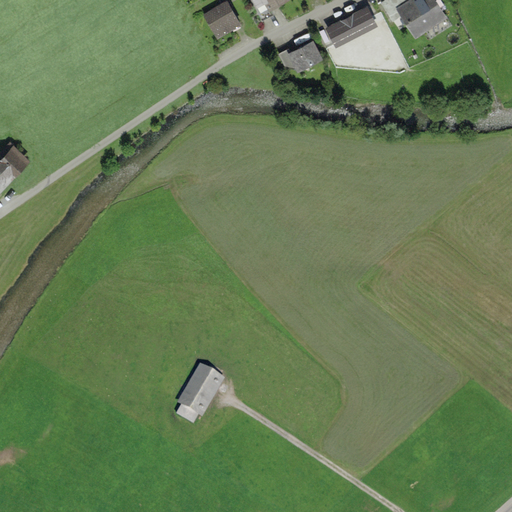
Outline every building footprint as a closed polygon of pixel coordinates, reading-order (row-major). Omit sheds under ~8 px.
[(229,0),(226,0),(204,14),(217,36),(242,21),(229,0)] [(292,0),(250,0),(260,18),(293,1),(292,0)] [(438,0),(409,0),(397,8),(415,37),(449,17),(438,0)] [(367,3),(324,25),(335,47),(379,26),(367,3)] [(315,40),(288,53),(297,72),(324,59),(315,40)] [(0,151),(0,195),(25,170),(3,148),(0,151)] [(201,366),(180,404),(206,419),(228,381),(201,366)]
